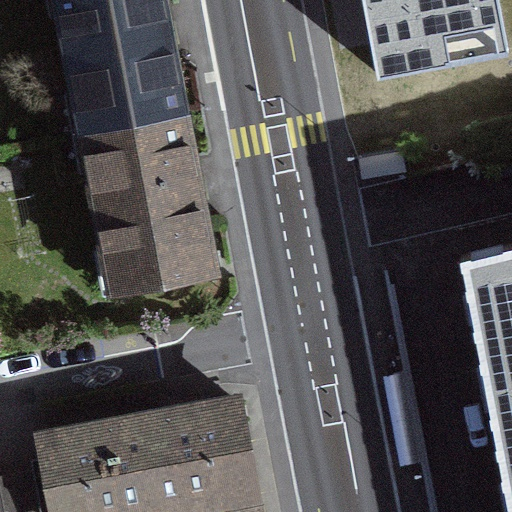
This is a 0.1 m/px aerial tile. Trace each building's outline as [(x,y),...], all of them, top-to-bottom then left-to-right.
[(59,0),(84,129),(182,110),(169,44),(160,0),(59,0)] [(380,72),(484,52),(474,0),(327,0),(343,80),(380,72)] [(182,110),(84,129),(115,285),(212,266),(198,191),(182,110)] [(403,148),(356,156),(360,178),(394,172),(407,170),(403,148)] [(511,511),(511,242),(458,256),(509,511),(511,511)] [(403,370),(382,374),(400,464),(420,461),(403,370)] [(154,511),(178,507),(182,511),(260,511),(242,420),(238,400),(173,414),(41,440),(49,480),(0,489),(0,490),(3,511),(154,511)]
